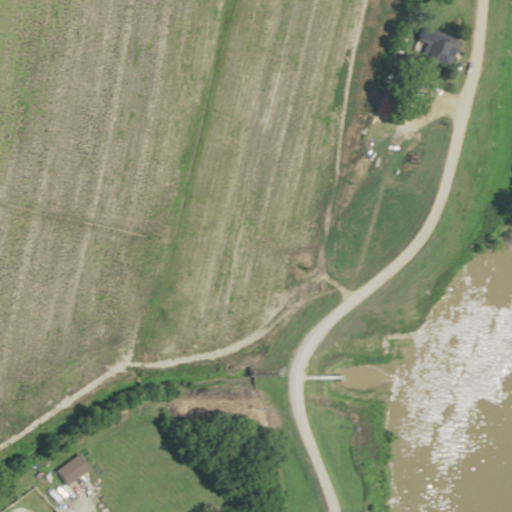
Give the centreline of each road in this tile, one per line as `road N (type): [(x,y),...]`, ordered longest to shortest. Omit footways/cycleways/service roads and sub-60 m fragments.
road 1 (residential): [(466,0),(431,177),(413,224),(365,284),(305,337),(290,368),(289,403),(329,511)]
road 2 (residential): [(321,268),(247,339),(107,380),(0,441)]
road 3 (residential): [(351,297),(327,279),(311,234),(359,0)]
